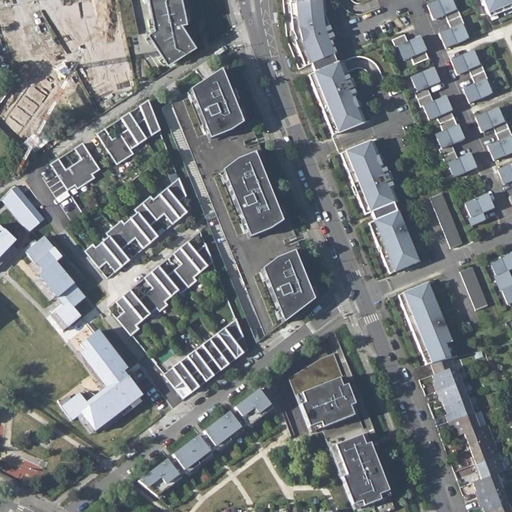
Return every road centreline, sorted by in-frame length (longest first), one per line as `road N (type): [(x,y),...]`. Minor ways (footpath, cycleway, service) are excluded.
road 1 (residential): [(257,26),(23,171)]
road 2 (residential): [(275,81),(362,296)]
road 3 (residential): [(362,296),(447,511)]
road 4 (residential): [(188,421),(362,296)]
road 5 (residential): [(23,171),(114,294)]
road 6 (residential): [(70,511),(188,421)]
road 7 (unknown): [(194,228),(253,353)]
